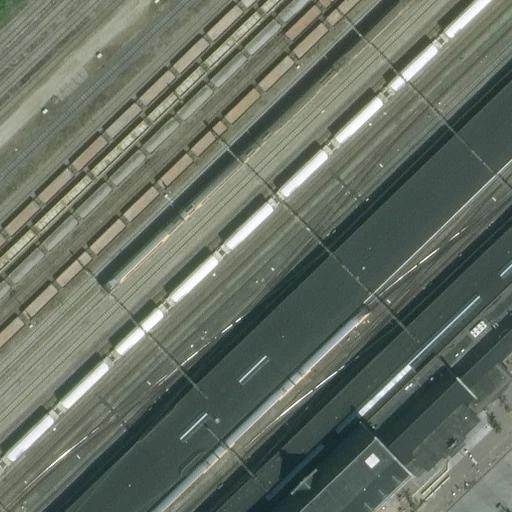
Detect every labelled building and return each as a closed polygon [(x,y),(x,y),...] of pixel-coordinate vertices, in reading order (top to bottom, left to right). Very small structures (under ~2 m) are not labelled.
[(493,133),(488,133),(487,135),(488,141),(490,142),(494,147),(498,146),(500,144),(500,140),(496,136),(493,133)] [(0,161),(3,165),(15,152),(17,150),(13,146),(0,159),(0,161)] [(322,317),(417,225),(415,223),(419,219),(416,215),(412,212),(408,216),(406,213),(371,247),(351,266),(311,305),(314,307),(309,312),(312,316),(316,319),(320,315),(322,317)] [(511,285),(509,288),(401,394),(377,417),(277,511),(283,511),(383,417),(432,468),(444,456),(446,457),(457,447),(465,438),(464,437),(478,423),(474,418),(511,381),(511,377),(499,364),(511,351),(511,285)] [(227,416),(239,404),(237,403),(242,399),(235,391),(228,384),(223,388),(222,387),(210,399),(211,400),(208,403),(209,405),(202,411),(208,417),(213,423),(220,416),(222,418),(225,414),(227,416)] [(428,471),(432,468),(383,417),(283,511),(377,511),(424,467),(428,471)] [(160,455),(147,467),(151,471),(155,475),(168,463),(164,459),(160,455)] [(120,511),(136,497),(131,491),(125,485),(97,511),(120,511)]
